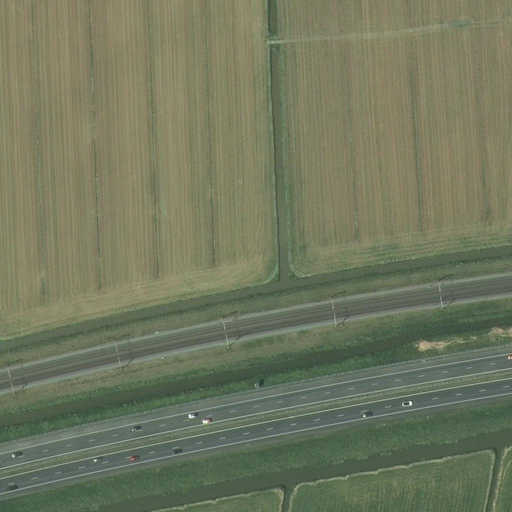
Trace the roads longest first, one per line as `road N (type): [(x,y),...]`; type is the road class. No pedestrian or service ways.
road 1 (motorway): [(0,487),(511,387)]
road 2 (motorway): [(511,362),(0,462)]
